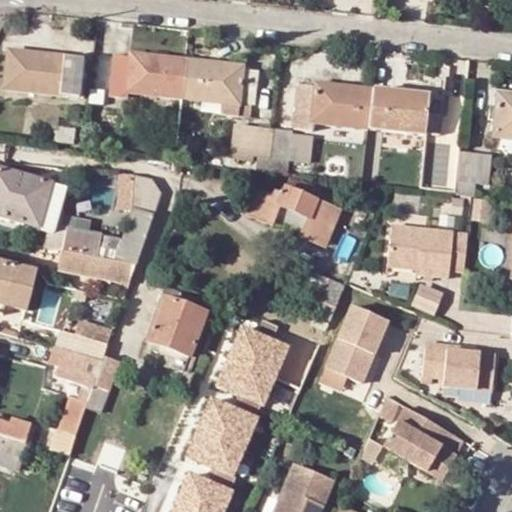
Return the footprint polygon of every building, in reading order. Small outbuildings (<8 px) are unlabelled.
[(2,89),(78,98),(82,60),(7,51),(2,89)] [(123,99),(124,93),(182,99),(186,60),(128,53),(128,58),(114,56),(109,97),(123,99)] [(223,104),(222,116),(250,119),(251,104),(255,104),(258,72),(244,71),(245,66),(186,60),(182,99),(223,104)] [(273,121),(278,74),(258,72),(255,104),(251,104),(250,119),(273,121)] [(310,125),(319,125),(367,130),(372,90),(314,84),(314,88),(300,87),(295,127),(310,128),(310,125)] [(431,100),(431,96),(372,90),(367,130),(438,136),(440,117),(442,117),(444,101),(431,100)] [(511,94),(497,93),(492,138),(511,139),(511,94)] [(229,159),(236,160),(236,168),(268,172),(272,129),(233,124),(229,159)] [(314,165),(319,125),(310,125),(310,128),(295,127),(292,163),(314,165)] [(74,129),(56,127),(55,142),(73,144),(74,129)] [(268,172),(286,174),(290,131),(272,129),(268,172)] [(455,192),(475,195),(476,184),(488,186),(492,156),(459,152),(456,179),(455,192)] [(53,186),(0,169),(0,216),(40,229),(53,186)] [(139,179),(129,179),(129,204),(139,204),(139,179)] [(322,246),(341,201),(321,192),(322,190),(301,181),(299,184),(288,179),(282,193),(274,190),(272,196),(258,190),(249,214),(274,224),(275,221),(280,208),(306,218),(301,232),(299,237),(322,246)] [(63,189),(53,186),(40,229),(51,232),(63,189)] [(59,225),(67,227),(61,250),(133,266),(136,267),(161,195),(154,194),(147,214),(130,210),(122,238),(91,231),(94,219),(62,212),(59,225)] [(306,218),(280,208),(275,221),(301,232),(306,218)] [(466,234),(392,227),(388,269),(416,272),(416,277),(449,280),(449,273),(462,274),(466,234)] [(133,266),(61,250),(56,271),(127,286),(133,266)] [(36,271),(0,261),(0,303),(26,311),(36,271)] [(308,323),(324,330),(343,285),(309,271),(302,286),(320,294),(308,323)] [(159,348),(154,362),(181,371),(208,302),(165,286),(144,342),(159,348)] [(327,370),(366,386),(391,324),(353,308),(327,370)] [(263,413),(288,342),(231,323),(165,511),(224,511),(235,480),(251,485),(261,455),(246,450),(259,411),(263,413)] [(73,353),(79,335),(62,329),(56,347),(73,353)] [(82,387),(78,401),(88,405),(104,358),(108,345),(79,335),(73,353),(56,347),(51,363),(62,366),(57,378),(82,387)] [(444,391),(495,395),(499,357),(477,355),(447,353),(448,345),(428,343),(424,379),(444,381),(444,391)] [(448,345),(447,353),(477,355),(478,347),(448,345)] [(88,405),(87,408),(100,412),(118,363),(104,358),(88,405)] [(450,454),(459,439),(401,405),(379,445),(438,479),(452,455),(450,454)] [(0,436),(23,443),(28,444),(34,426),(14,421),(13,425),(0,421),(0,436)] [(23,443),(0,436),(0,464),(16,469),(23,443)] [(75,441),(60,437),(56,451),(70,455),(75,441)] [(323,511),(336,481),(294,466),(275,511),(323,511)]
